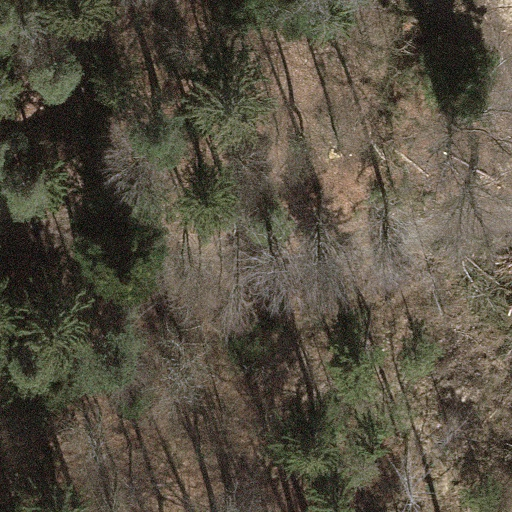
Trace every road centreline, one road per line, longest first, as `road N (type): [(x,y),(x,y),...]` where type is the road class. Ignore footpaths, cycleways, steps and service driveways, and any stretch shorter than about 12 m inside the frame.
road 1 (track): [(293,267),(232,270),(93,251),(0,218)]
road 2 (track): [(511,211),(474,212),(293,267)]
